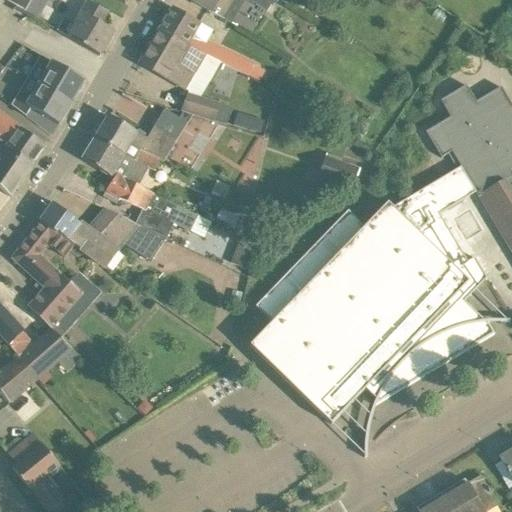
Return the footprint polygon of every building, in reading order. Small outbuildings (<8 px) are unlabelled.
[(0,0),(20,11),(25,14),(32,0),(0,0)] [(188,0),(223,20),(234,0),(188,0)] [(274,0),(244,0),(267,13),(274,0)] [(76,27),(69,39),(99,57),(113,33),(100,26),(107,14),(87,3),(74,26),(76,27)] [(254,65),(219,48),(206,42),(204,44),(191,41),(200,25),(172,8),(158,32),(187,48),(204,56),(213,61),(248,76),(253,66),(254,65)] [(139,64),(184,90),(204,56),(187,48),(158,32),(139,64)] [(71,104),(84,82),(40,56),(35,66),(46,73),(39,85),(71,104)] [(71,104),(39,85),(31,97),(20,90),(11,107),(26,118),(30,109),(58,126),(71,104)] [(511,104),(501,87),(477,102),(467,85),(441,101),(451,117),(426,132),(441,158),(452,151),(461,167),(440,179),(441,180),(411,198),(425,223),(439,216),(475,194),(478,199),(479,198),(511,253),(511,104)] [(181,113),(214,123),(220,105),(188,95),(181,113)] [(220,105),(214,123),(226,127),(232,109),(220,105)] [(0,143),(1,144),(8,150),(31,166),(44,147),(0,113),(0,143)] [(138,129),(135,133),(108,117),(95,139),(123,156),(134,162),(148,169),(148,170),(154,173),(158,162),(163,163),(176,142),(154,128),(149,136),(138,129)] [(265,122),(250,117),(246,130),(261,135),(265,122)] [(116,176),(124,180),(134,162),(123,156),(95,139),(81,160),(113,180),(116,176)] [(0,189),(9,198),(31,166),(8,150),(0,160),(0,189)] [(325,157),(316,182),(350,194),(359,171),(363,159),(344,152),(340,163),(325,157)] [(136,225),(166,240),(174,224),(190,232),(198,217),(176,206),(153,196),(153,195),(138,187),(124,180),(116,176),(113,180),(104,194),(101,199),(115,207),(118,200),(142,211),(136,225)] [(211,195),(224,201),(230,188),(216,182),(211,195)] [(483,322),(463,302),(484,281),(485,282),(487,280),(474,259),(472,260),(467,263),(439,216),(425,223),(411,198),(409,199),(392,209),(387,205),(364,228),(348,212),(255,307),(272,324),(250,347),(331,426),(343,413),(343,412),(365,389),(376,399),(373,405),(376,406),(493,335),(487,324),(489,324),(489,321),(483,322)] [(106,270),(124,245),(152,263),(166,240),(136,225),(105,210),(88,229),(82,224),(80,228),(52,205),(39,223),(41,224),(56,236),(57,234),(73,247),(106,270)] [(27,309),(37,319),(49,330),(71,311),(85,294),(40,257),(48,246),(64,259),(73,247),(57,234),(56,236),(41,224),(12,260),(43,291),(27,309)] [(255,251),(239,245),(232,264),(247,270),(255,251)] [(232,292),(230,302),(240,304),(242,294),(232,292)] [(16,357),(37,382),(69,354),(49,330),(37,319),(23,332),(0,307),(0,338),(2,341),(15,356),(16,357)] [(0,394),(10,405),(37,382),(16,357),(15,356),(0,369),(0,394)] [(145,401),(137,409),(145,417),(152,409),(145,401)] [(23,441),(12,450),(20,461),(11,468),(46,511),(49,511),(51,511),(60,511),(64,509),(60,504),(63,501),(45,478),(59,467),(32,434),(23,441)] [(4,450),(7,454),(8,453),(12,450),(23,441),(16,439),(4,450)] [(511,480),(511,451),(499,459),(511,480)] [(479,477),(466,485),(463,480),(439,495),(442,499),(449,511),(491,511),(498,508),(479,477)] [(449,511),(442,499),(420,511),(449,511)] [(79,510),(81,511),(99,511),(90,501),(79,510)]
